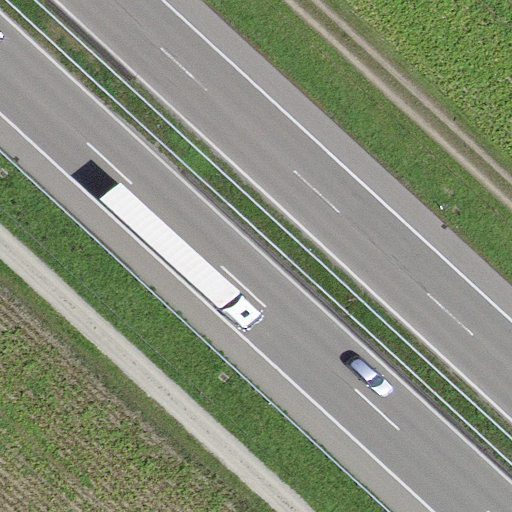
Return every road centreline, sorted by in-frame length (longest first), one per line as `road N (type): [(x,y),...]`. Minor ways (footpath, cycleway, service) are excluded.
road 1 (motorway): [(0,63),(488,511)]
road 2 (motorway): [(511,365),(114,0)]
road 3 (track): [(303,511),(0,234)]
road 4 (track): [(511,192),(309,0)]
